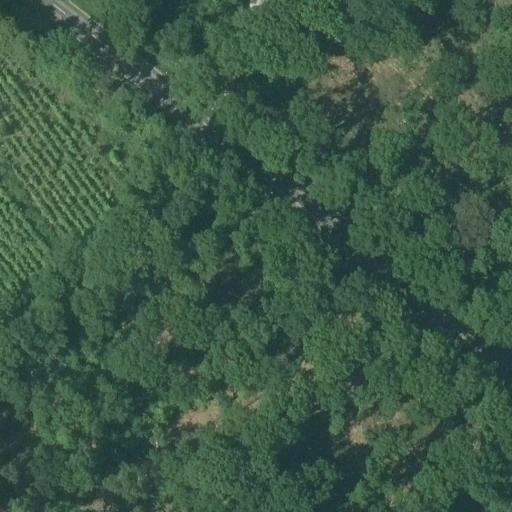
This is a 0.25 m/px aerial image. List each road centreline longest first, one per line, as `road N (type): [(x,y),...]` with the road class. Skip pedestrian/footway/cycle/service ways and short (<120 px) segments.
road 1 (tertiary): [(45,0),(375,257)]
road 2 (tertiary): [(511,368),(375,257)]
road 3 (track): [(194,155),(255,0)]
